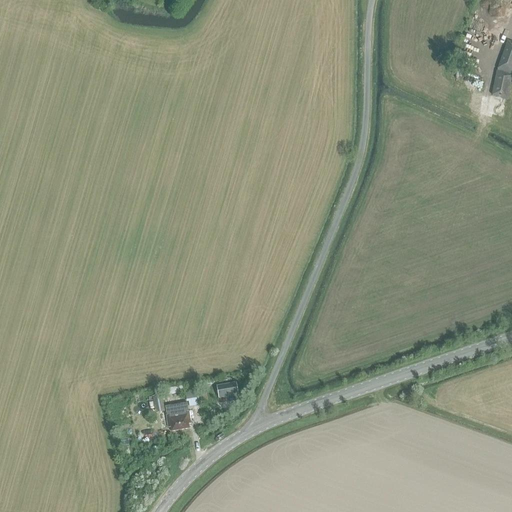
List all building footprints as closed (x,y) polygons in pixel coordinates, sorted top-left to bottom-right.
[(511,42),(507,41),(497,70),(511,74),(511,42)] [(511,76),(496,71),(491,96),(507,101),(511,76)] [(182,385),(162,389),(166,407),(186,403),(182,385)] [(184,394),(187,408),(200,406),(197,391),(184,394)] [(164,412),(161,395),(152,396),(155,413),(164,412)] [(188,425),(190,424),(188,412),(166,415),(168,428),(170,428),(171,432),(189,429),(188,425)]
